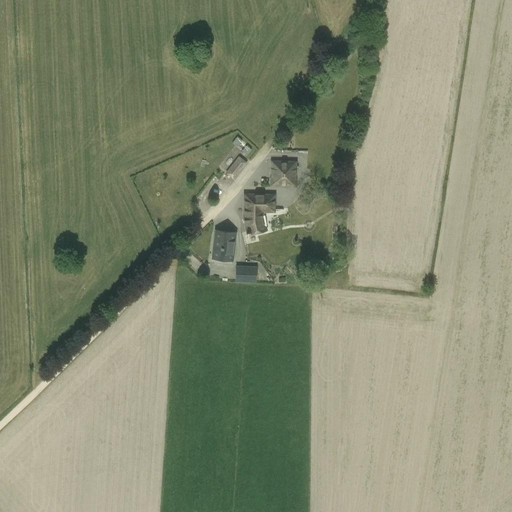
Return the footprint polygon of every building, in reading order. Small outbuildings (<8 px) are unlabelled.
[(237,177),(248,163),(238,156),(227,170),(237,177)] [(296,188),(296,161),(270,161),(269,187),(296,188)] [(263,216),(263,211),(273,212),(273,196),(245,195),(245,221),(248,234),(265,230),(263,216)] [(233,262),(237,232),(215,229),(211,259),(233,262)] [(256,267),(235,266),(235,281),(235,283),(256,283),(256,281),(256,267)]
